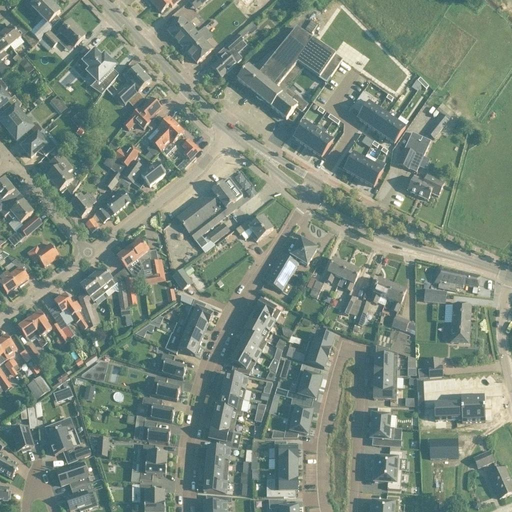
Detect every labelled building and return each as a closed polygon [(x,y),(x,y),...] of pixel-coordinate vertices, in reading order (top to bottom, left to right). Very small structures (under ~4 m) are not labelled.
[(60,14),(50,4),(51,2),(52,0),(38,0),(39,0),(31,8),(43,20),(30,34),(39,43),(42,40),(49,33),(51,32),(46,28),(49,25),(60,14)] [(161,0),(158,3),(154,6),(161,14),(170,6),(172,9),(179,2),(181,0),(162,0),(161,0)] [(196,11),(208,0),(193,0),(189,3),(196,11)] [(198,35),(183,19),(168,33),(183,49),(198,35)] [(311,22),(305,30),(312,35),(318,26),(311,22)] [(75,49),(85,38),(70,23),(60,34),(64,38),(75,49)] [(239,35),(243,38),(255,27),(252,24),(239,35)] [(12,28),(1,36),(11,48),(14,52),(24,44),(21,39),(12,28)] [(343,62),(304,34),(297,30),(277,54),(259,76),(248,67),(244,73),(237,81),(254,95),(271,109),(282,95),(294,82),(304,69),(326,84),(327,85),(343,62)] [(30,34),(28,32),(23,37),(33,50),(39,43),(30,34)] [(52,50),(64,38),(60,34),(55,39),(49,33),(42,40),(52,50)] [(213,51),(198,35),(183,49),(197,65),(213,51)] [(1,36),(0,37),(0,60),(1,62),(8,57),(4,53),(11,48),(1,36)] [(236,49),(244,42),(239,37),(215,58),(216,58),(220,62),(212,69),(214,72),(213,73),(218,78),(219,77),(221,80),(236,66),(242,61),(237,55),(240,53),(236,49)] [(90,51),(87,47),(80,54),(82,56),(86,52),(88,53),(90,51)] [(102,60),(95,53),(84,64),(96,75),(93,78),(97,82),(91,88),(90,88),(90,89),(102,97),(111,86),(110,86),(104,80),(115,68),(105,57),(102,60)] [(22,61),(17,56),(13,60),(18,65),(22,61)] [(3,64),(0,65),(0,71),(4,77),(9,73),(3,64)] [(129,84),(115,97),(125,107),(129,104),(136,111),(145,101),(139,94),(151,82),(138,68),(125,80),(129,84)] [(4,95),(8,89),(1,81),(0,81),(0,110),(3,108),(10,102),(4,95)] [(286,121),(289,118),(294,123),(308,106),(296,96),(291,102),(282,95),(271,109),(286,121)] [(18,112),(22,106),(15,98),(10,102),(3,108),(8,114),(5,116),(0,120),(0,122),(8,132),(24,119),(18,112)] [(155,117),(160,111),(162,110),(157,105),(157,104),(155,102),(154,102),(152,101),(140,113),(139,112),(128,122),(128,123),(124,127),(129,132),(136,124),(143,132),(157,119),(155,117)] [(367,127),(378,111),(369,105),(358,121),(367,127)] [(387,117),(378,111),(367,127),(376,133),(387,117)] [(425,133),(434,140),(449,121),(440,115),(425,133)] [(387,117),(376,133),(385,139),(396,123),(387,117)] [(39,136),(43,132),(43,131),(36,123),(30,126),(24,119),(8,132),(17,143),(23,138),(26,135),(30,140),(31,141),(38,135),(39,136)] [(165,138),(176,126),(169,119),(158,131),(156,130),(147,139),(151,143),(151,144),(152,145),(147,151),(155,159),(161,153),(156,149),(166,138),(165,138)] [(396,123),(385,139),(394,146),(405,130),(396,123)] [(305,124),(294,140),(303,147),(314,131),(305,124)] [(184,134),(176,126),(165,138),(166,138),(156,149),(161,153),(165,158),(175,147),(173,145),(184,134)] [(76,135),(80,138),(84,133),(79,130),(79,131),(76,135)] [(312,153),(323,137),(314,131),(303,147),(312,153)] [(412,134),(398,166),(416,174),(431,143),(412,134)] [(44,143),(39,136),(38,135),(31,141),(22,149),(31,159),(37,154),(40,152),(44,157),(45,158),(57,148),(52,142),(50,140),(44,143)] [(332,143),(323,137),(312,153),(322,159),(332,143)] [(183,155),(190,162),(200,152),(189,141),(182,148),(186,152),(183,155)] [(134,163),(141,154),(132,147),(126,155),(120,150),(114,159),(129,170),(131,166),(134,163)] [(346,171),(345,173),(354,178),(364,161),(354,156),(353,157),(348,155),(339,167),(346,171)] [(72,196),(71,196),(72,197),(81,184),(76,178),(72,181),(68,175),(73,171),(60,156),(48,165),(54,172),(47,178),(60,194),(61,193),(62,194),(66,191),(67,190),(72,196)] [(129,170),(114,159),(110,157),(103,166),(115,174),(105,187),(111,192),(122,178),(123,178),(129,170)] [(373,166),(364,161),(354,178),(364,183),(373,166)] [(141,173),(132,167),(131,166),(129,170),(123,178),(133,185),(141,173)] [(156,184),(165,177),(157,166),(141,178),(150,189),(152,187),(152,188),(156,185),(156,184)] [(373,166),(364,183),(374,189),(383,172),(373,166)] [(408,193),(428,202),(431,195),(438,198),(445,185),(433,179),(427,177),(424,183),(414,179),(408,193)] [(243,197),(229,180),(223,185),(212,193),(213,194),(204,202),(202,200),(202,201),(178,219),(177,220),(204,254),(215,246),(214,245),(230,232),(223,225),(204,240),(202,238),(236,211),(232,205),(236,202),(243,197)] [(0,213),(0,214),(13,203),(8,198),(15,192),(10,187),(12,186),(7,181),(6,182),(5,181),(0,185),(0,213)] [(71,210),(74,213),(76,213),(82,220),(92,211),(90,209),(97,203),(89,194),(82,200),(81,197),(70,206),(72,208),(71,210)] [(107,206),(115,216),(130,204),(123,194),(107,206)] [(17,208),(13,203),(0,214),(5,220),(9,216),(13,222),(16,219),(21,225),(33,215),(24,203),(17,208)] [(96,215),(104,225),(110,219),(103,210),(96,215)] [(21,232),(27,239),(42,225),(36,218),(21,232)] [(259,242),(273,231),(263,218),(257,223),(253,218),(236,231),(240,237),(241,236),(245,241),(251,237),(257,244),(259,242)] [(86,226),(92,234),(99,229),(93,220),(86,226)] [(282,256),(266,284),(282,293),(286,286),(299,264),(307,268),(317,251),(308,245),(308,243),(304,241),(303,242),(301,241),(289,260),(282,256)] [(140,242),(129,250),(142,270),(143,269),(143,271),(144,273),(152,272),(153,277),(160,275),(158,261),(151,262),(149,253),(140,242)] [(37,249),(28,255),(35,264),(39,261),(45,269),(60,259),(51,246),(40,253),(37,249)] [(142,270),(129,250),(118,259),(132,278),(144,276),(144,273),(143,269),(142,270)] [(29,280),(22,270),(27,267),(21,264),(17,261),(12,264),(15,268),(8,273),(18,288),(19,287),(20,289),(25,286),(24,284),(29,280)] [(335,277),(341,280),(347,267),(334,261),(328,274),(325,282),(331,285),(335,277)] [(347,267),(341,280),(348,283),(344,291),(350,294),(354,286),(360,273),(347,267)] [(438,290),(454,293),(455,288),(463,289),(463,287),(472,288),(478,290),(480,277),(438,269),(435,284),(439,285),(438,290)] [(104,270),(92,279),(105,295),(110,291),(116,286),(111,280),(104,270)] [(182,271),(173,278),(183,292),(192,285),(182,271)] [(18,288),(8,273),(0,278),(0,286),(7,296),(18,288)] [(309,297),(316,300),(323,285),(316,282),(316,281),(311,278),(306,288),(312,290),(309,297)] [(92,279),(81,287),(86,294),(91,300),(92,300),(94,303),(105,295),(92,279)] [(134,294),(133,281),(125,282),(125,284),(127,295),(134,294)] [(384,307),(387,301),(393,287),(379,281),(373,295),(370,303),(377,306),(377,304),(384,307)] [(125,284),(116,285),(118,293),(120,307),(122,307),(123,317),(127,317),(130,316),(131,316),(129,308),(127,295),(125,284)] [(393,287),(387,301),(394,304),(391,312),(397,314),(401,306),(401,307),(407,292),(393,287)] [(424,303),(445,306),(447,294),(425,291),(424,303)] [(81,311),(76,304),(73,306),(66,296),(54,304),(62,315),(67,311),(77,325),(83,321),(78,314),(81,311)] [(354,326),(355,326),(363,303),(355,300),(348,296),(340,313),(348,317),(349,315),(357,318),(354,326)] [(208,327),(213,316),(211,315),(204,312),(206,307),(195,302),(188,318),(208,327)] [(275,323),(281,313),(261,302),(256,312),(275,323)] [(363,303),(355,326),(361,329),(370,305),(363,303)] [(453,306),(452,325),(470,326),(471,307),(453,306)] [(83,313),(90,330),(97,327),(91,310),(83,313)] [(270,333),(275,323),(256,312),(250,322),(270,333)] [(52,331),(47,325),(48,324),(41,314),(35,318),(33,317),(30,319),(30,321),(29,321),(41,337),(47,333),(48,334),(52,331)] [(391,327),(405,333),(410,322),(396,316),(391,327)] [(67,327),(61,318),(55,322),(58,326),(57,326),(61,331),(67,327)] [(204,337),(208,327),(188,318),(183,328),(204,337)] [(41,337),(29,321),(29,322),(27,321),(24,323),(24,325),(18,329),(26,340),(27,341),(29,342),(31,343),(33,342),(35,341),(36,341),(41,348),(46,345),(41,337)] [(270,333),(250,322),(245,332),(267,344),(264,343),(270,333)] [(148,325),(141,331),(152,335),(155,328),(148,325)] [(470,326),(452,325),(451,344),(469,346),(470,326)] [(68,341),(61,331),(57,326),(51,330),(62,346),(68,341)] [(204,337),(183,328),(179,338),(199,347),(204,337)] [(287,330),(283,337),(290,341),(292,338),(294,334),(287,330)] [(267,344),(245,332),(245,333),(243,338),(244,339),(242,343),(261,354),(267,344)] [(314,345),(331,350),(334,340),(317,335),(314,345)] [(7,337),(0,341),(0,350),(8,361),(15,356),(13,354),(17,351),(7,337)] [(199,347),(179,338),(174,349),(195,358),(197,353),(198,354),(201,349),(199,348),(199,347)] [(376,347),(390,351),(392,343),(378,339),(376,347)] [(281,340),(276,349),(277,350),(282,353),(286,342),(281,340)] [(261,354),(242,343),(239,347),(236,353),(256,364),(261,354)] [(309,344),(306,354),(317,357),(327,360),(331,350),(314,345),(309,344)] [(26,352),(37,367),(44,363),(33,347),(26,352)] [(277,350),(274,361),(279,364),(282,353),(277,350)] [(249,377),(256,364),(236,353),(233,358),(231,363),(232,364),(239,368),(235,374),(249,377)] [(303,364),(324,371),(327,360),(317,357),(306,354),(303,364)] [(187,369),(173,365),(175,359),(163,355),(157,374),(183,382),(187,369)] [(398,358),(375,358),(375,369),(397,369),(398,358)] [(416,378),(417,358),(401,358),(401,370),(407,370),(407,377),(416,378)] [(13,359),(8,363),(9,363),(12,369),(13,368),(17,365),(13,359)] [(81,359),(75,363),(78,368),(84,364),(81,359)] [(428,361),(429,380),(443,379),(442,367),(440,367),(439,360),(428,361)] [(274,361),(269,369),(276,373),(279,364),(274,361)] [(285,361),(282,370),(289,372),(292,363),(285,361)] [(9,363),(5,366),(9,372),(13,370),(12,369),(9,363)] [(81,379),(98,383),(102,364),(100,364),(82,377),(81,379)] [(29,370),(35,378),(41,374),(35,366),(29,370)] [(300,373),(297,384),(308,387),(319,391),(322,379),(312,376),(313,370),(302,367),(300,373)] [(397,380),(397,369),(375,369),(375,380),(397,380)] [(66,375),(57,381),(61,386),(70,380),(66,375)] [(246,391),(248,380),(226,375),(225,380),(224,387),(246,391)] [(28,388),(37,401),(50,392),(41,378),(28,388)] [(177,403),(180,391),(166,387),(168,381),(156,378),(151,397),(177,403)] [(374,391),(397,391),(397,380),(375,380),(374,391)] [(288,393),(286,400),(292,402),(303,405),(305,399),(316,402),(319,391),(308,387),(297,384),(294,395),(288,393)] [(86,387),(84,401),(93,402),(95,388),(86,387)] [(243,402),(246,391),(224,387),(221,398),(243,402)] [(70,389),(62,392),(63,393),(65,400),(73,397),(70,389)] [(397,391),(374,391),(374,401),(397,402),(397,391)] [(463,401),(436,403),(437,422),(464,420),(464,423),(488,422),(486,395),(463,396),(463,401)] [(241,413),(243,402),(221,398),(220,403),(218,402),(217,408),(216,408),(243,414),(243,413),(241,413)] [(175,412),(161,409),(162,403),(144,399),(143,406),(149,407),(146,420),(172,425),(175,412)] [(292,402),(288,420),(310,425),(313,413),(302,411),(303,405),(292,402)] [(35,407),(35,405),(28,410),(29,420),(37,419),(35,407)] [(236,424),(237,417),(242,418),(243,414),(216,408),(214,419),(236,424)] [(257,410),(256,416),(263,418),(265,411),(257,410)] [(390,430),(391,418),(373,416),(372,428),(390,430)] [(233,435),(236,424),(214,419),(211,429),(211,430),(233,435)] [(308,437),(310,425),(288,420),(285,432),(308,437)] [(171,434),(156,432),(157,425),(145,424),(142,443),(169,447),(171,434)] [(372,428),(371,441),(380,442),(379,448),(401,450),(402,443),(393,442),(394,430),(390,430),(372,428)] [(34,449),(28,429),(12,433),(18,453),(22,452),(22,454),(31,452),(30,450),(34,449)] [(231,446),(233,435),(211,430),(209,441),(231,446)] [(52,460),(78,450),(72,434),(65,437),(63,432),(44,440),(52,460)] [(99,440),(97,458),(107,459),(108,440),(99,440)] [(429,442),(430,461),(459,460),(458,441),(429,442)] [(286,449),(286,444),(275,444),(275,460),(291,460),(297,460),(297,449),(286,449)] [(168,455),(155,454),(156,447),(143,447),(142,464),(167,467),(168,455)] [(229,462),(230,451),(208,449),(207,460),(229,462)] [(90,458),(87,450),(72,456),(75,463),(90,458)] [(374,471),(399,473),(400,461),(402,461),(403,454),(390,453),(389,460),(376,459),(376,462),(374,462),(374,471)] [(474,460),(478,470),(494,463),(489,453),(474,460)] [(19,467),(12,463),(6,460),(0,456),(0,474),(12,481),(19,467)] [(228,473),(229,462),(207,460),(206,471),(228,473)] [(275,460),(274,471),(291,471),(297,471),(297,460),(291,460),(275,460)] [(166,478),(167,467),(142,464),(140,482),(152,483),(153,477),(166,478)] [(90,485),(83,465),(57,474),(62,488),(71,485),(73,491),(90,485)] [(489,476),(500,501),(511,495),(511,486),(505,470),(489,476)] [(227,485),(228,473),(206,471),(205,483),(227,485)] [(291,471),(274,471),(274,482),(297,481),(297,471),(291,471)] [(399,473),(374,471),(373,481),(375,481),(374,484),(388,485),(387,491),(400,492),(402,473),(399,473)] [(275,493),(269,493),(269,499),(284,499),(284,493),(297,493),(297,481),(274,482),(275,493)] [(226,496),(227,485),(205,483),(204,494),(226,496)] [(95,499),(90,485),(73,491),(76,497),(66,501),(67,503),(65,504),(68,511),(70,511),(69,511),(74,511),(80,510),(80,511),(85,511),(92,510),(89,501),(95,499)] [(152,493),(152,487),(140,487),(140,505),(165,505),(165,494),(152,493)] [(0,503),(8,504),(8,502),(10,502),(11,494),(9,494),(10,491),(0,490),(0,503)] [(226,511),(227,505),(232,505),(232,500),(215,498),(215,504),(204,505),(204,511),(226,511)] [(373,507),(371,507),(371,511),(399,511),(400,499),(387,498),(386,505),(373,504),(373,507)] [(269,502),(270,511),(275,511),(298,511),(298,508),(287,509),(286,502),(269,502)]
